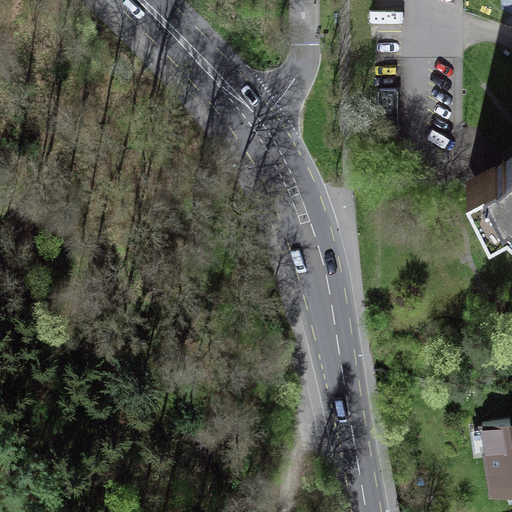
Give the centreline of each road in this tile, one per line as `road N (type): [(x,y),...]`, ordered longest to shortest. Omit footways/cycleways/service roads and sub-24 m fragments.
road 1 (secondary): [(366,511),(322,267),(291,187),(265,149)]
road 2 (track): [(284,511),(302,376),(332,318)]
road 3 (secondary): [(265,149),(140,0)]
road 4 (residential): [(265,149),(298,106),(306,0)]
